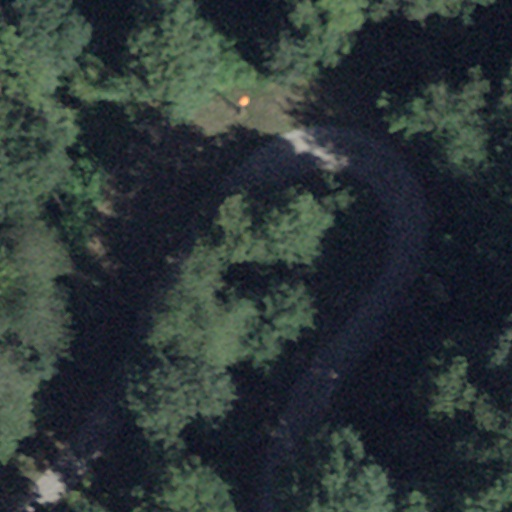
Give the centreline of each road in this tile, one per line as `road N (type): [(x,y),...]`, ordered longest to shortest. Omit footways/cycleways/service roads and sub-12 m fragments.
road 1 (track): [(6,511),(111,423),(215,196),(272,157),(323,144),(370,155),(406,188),(416,225),(406,262),(294,477),(287,511)]
road 2 (track): [(354,511),(417,453),(511,333)]
